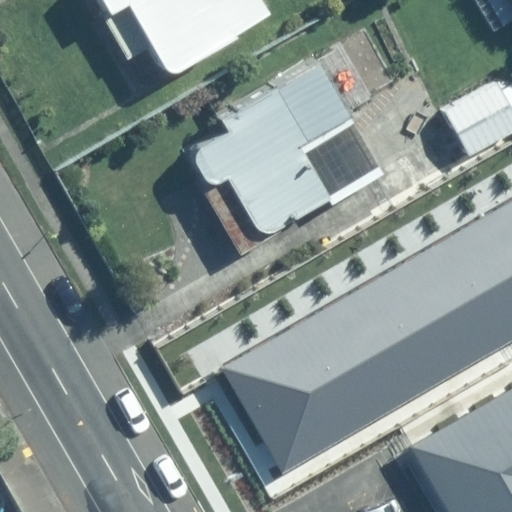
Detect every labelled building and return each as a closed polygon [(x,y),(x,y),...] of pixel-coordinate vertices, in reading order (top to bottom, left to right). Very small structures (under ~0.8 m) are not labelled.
[(153,63),(170,64),(264,11),(258,0),(92,0),(97,8),(93,10),(119,56),(141,43),(153,63)] [(468,0),(489,34),(511,19),(511,1),(511,0),(468,0)] [(311,57),(213,111),(220,126),(191,142),(185,155),(199,180),(194,183),(230,251),(262,234),(256,222),(321,186),(328,199),(374,173),(343,117),(374,100),(343,43),(313,60),(311,57)] [(439,102),(464,154),(511,130),(511,123),(490,78),(439,102)] [(361,420),(427,382),(447,411),(511,365),(511,330),(497,309),(503,302),(441,252),(397,306),(321,351),(361,420)] [(511,511),(511,400),(417,454),(450,511),(511,511)]
